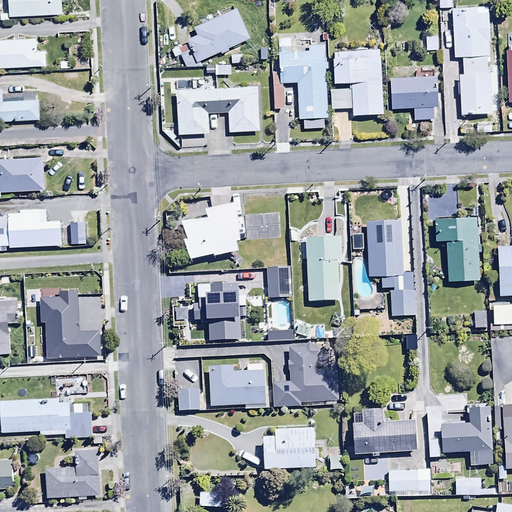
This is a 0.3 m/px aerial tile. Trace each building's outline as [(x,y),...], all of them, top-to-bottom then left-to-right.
[(9,0),(10,19),(62,18),(61,0),(9,0)] [(439,0),(439,10),(453,10),(453,0),(439,0)] [(489,10),(453,11),(454,61),(463,60),(464,77),(460,78),(461,119),(492,118),(491,76),(487,76),(487,57),(491,57),(489,10)] [(238,12),(195,31),(198,39),(188,43),(189,47),(178,52),(187,71),(203,69),(201,65),(221,56),(222,58),(230,55),(229,53),(252,43),(238,12)] [(294,111),(292,86),(298,86),(300,123),(304,122),(304,132),(324,131),(324,121),(328,121),(326,71),(329,71),(328,64),(325,64),(324,47),(310,48),(310,36),(279,37),(281,75),(272,76),(275,112),(294,111)] [(438,38),(427,39),(427,53),(439,53),(438,38)] [(37,42),(0,43),(0,72),(47,70),(46,54),(38,55),(37,42)] [(380,53),(335,55),(335,87),(350,86),(350,91),(331,92),(331,112),(353,111),(353,120),(382,119),(380,53)] [(244,57),(232,57),(232,67),(244,67),(244,57)] [(231,68),(216,68),(216,78),(231,78),(231,68)] [(424,80),(391,82),(392,113),(416,112),(416,124),(435,123),(434,110),(440,110),(438,81),(433,81),(432,74),(424,74),(424,80)] [(258,90),(177,92),(179,138),(208,137),(208,116),(229,116),(230,136),(259,135),(258,90)] [(3,94),(0,94),(0,125),(40,124),(39,104),(3,106),(3,94)] [(0,163),(0,196),(46,194),(44,162),(0,163)] [(466,196),(438,197),(441,248),(453,248),(455,288),(488,286),(485,220),(467,221),(466,196)] [(183,227),(189,244),(186,245),(192,265),(214,258),(216,262),(240,255),(237,247),(242,246),(237,209),(207,217),(209,225),(183,227)] [(9,220),(0,220),(0,249),(10,250),(10,251),(62,250),(61,225),(46,225),(46,212),(20,212),(20,217),(9,217),(9,220)] [(402,224),(366,225),(369,282),(382,281),(382,292),(394,291),(394,294),(390,294),(391,321),(416,320),(414,275),(404,276),(402,224)] [(85,225),(70,226),(71,247),(86,247),(85,225)] [(348,240),(312,241),(314,309),(345,308),(344,267),(349,267),(348,240)] [(511,250),(502,251),(507,303),(511,302),(511,250)] [(290,271),(267,272),(268,302),(292,301),(290,271)] [(193,308),(194,324),(210,324),(210,345),(241,344),(239,288),(198,289),(199,307),(193,308)] [(0,358),(12,358),(10,327),(18,326),(17,300),(0,300),(0,358)] [(187,311),(176,311),(176,324),(187,324),(187,311)] [(488,314),(474,315),(475,332),(488,332),(488,314)] [(300,327),(296,337),(307,341),(312,327),(306,325),(305,329),(300,327)] [(294,333),(268,335),(268,344),(294,343),(294,333)] [(282,388),(283,413),(334,411),(332,377),(321,377),(320,351),(296,352),(298,387),(282,388)] [(209,371),(211,410),(265,408),(264,375),(262,375),(262,368),(247,368),(248,375),(234,376),(233,370),(209,371)] [(200,414),(199,391),(179,392),(180,414),(200,414)] [(66,441),(93,440),(92,415),(88,415),(88,407),(70,407),(70,405),(59,406),(59,402),(1,403),(2,436),(41,435),(41,438),(66,438),(66,441)] [(465,423),(442,424),(443,458),(471,457),(471,469),(492,468),(490,412),(485,412),(485,407),(469,407),(469,426),(465,427),(465,423)] [(511,409),(494,410),(494,434),(504,433),(505,473),(511,472),(511,409)] [(359,429),(360,460),(423,459),(422,427),(390,428),(389,412),(371,412),(372,428),(359,429)] [(315,433),(276,435),(276,442),(264,443),(265,475),(317,473),(315,433)] [(440,443),(429,444),(430,462),(441,462),(440,443)] [(46,472),(48,502),(101,499),(99,456),(76,457),(77,471),(46,472)] [(342,459),(329,460),(330,473),(343,472),(342,459)] [(12,463),(0,463),(0,491),(13,491),(12,463)] [(419,495),(419,493),(431,493),(430,473),(389,474),(389,496),(419,495)] [(480,479),(456,480),(456,499),(494,498),(494,492),(481,493),(480,479)] [(374,490),(360,490),(360,499),(374,498),(374,490)] [(201,497),(200,510),(219,511),(231,511),(232,499),(201,497)]
